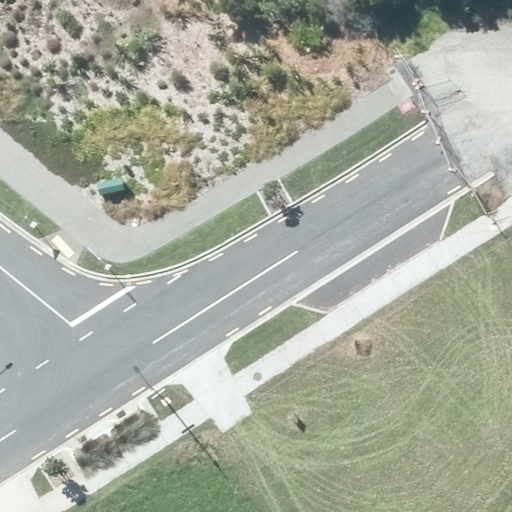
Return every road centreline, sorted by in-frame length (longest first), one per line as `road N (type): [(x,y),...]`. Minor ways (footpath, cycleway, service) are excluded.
road 1 (residential): [(124,360),(445,153)]
road 2 (residential): [(124,360),(0,265)]
road 3 (residential): [(0,440),(124,360)]
